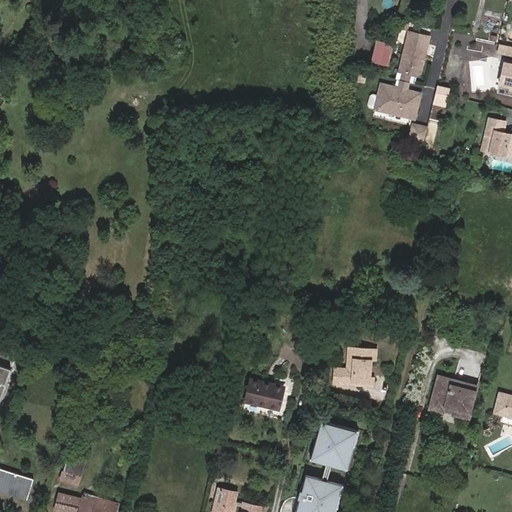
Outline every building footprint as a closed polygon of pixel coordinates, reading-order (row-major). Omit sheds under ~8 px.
[(405,43),(398,72),(402,73),(409,75),(416,76),(420,74),(428,37),(398,30),(396,40),(405,43)] [(372,61),(386,64),(392,44),(377,40),(372,61)] [(497,52),(511,55),(511,46),(499,43),(497,52)] [(511,61),(504,59),(498,84),(510,87),(510,89),(511,89),(511,61)] [(366,72),(357,70),(356,81),(365,83),(366,72)] [(402,73),(399,89),(406,90),(409,75),(402,73)] [(399,89),(381,84),(378,95),(374,109),(384,111),(414,119),(420,94),(406,90),(399,89)] [(445,100),(448,88),(438,85),(435,98),(445,100)] [(374,109),(378,95),(372,94),(370,95),(365,112),(367,114),(379,118),(382,116),(384,111),(374,109)] [(505,120),(489,117),(483,149),(511,155),(511,133),(510,133),(508,134),(502,133),(503,131),(505,120)] [(415,126),(412,140),(424,143),(427,129),(415,126)] [(393,152),(395,143),(379,139),(376,148),(393,152)] [(325,188),(314,252),(338,256),(349,193),(325,188)] [(348,347),(347,359),(350,359),(349,368),(347,368),(342,368),(341,384),(359,385),(359,381),(366,381),(366,386),(369,386),(370,377),(371,361),(376,361),(377,349),(348,347)] [(0,401),(10,368),(0,364),(0,401)] [(333,383),(341,384),(342,368),(334,367),(333,383)] [(451,379),(437,375),(431,401),(443,404),(442,410),(453,413),(454,411),(459,412),(457,417),(468,419),(476,390),(450,383),(451,379)] [(251,379),(246,401),(278,408),(284,387),(251,379)] [(476,387),(451,379),(450,383),(476,390),(476,387)] [(511,400),(498,396),(494,413),(502,415),(500,419),(511,421),(511,400)] [(278,408),(246,401),(243,411),(275,419),(278,408)] [(443,404),(431,401),(429,408),(442,411),(442,410),(443,404)] [(347,469),(357,431),(320,421),(310,460),(347,469)] [(77,483),(86,457),(71,451),(62,478),(77,483)] [(0,485),(28,494),(33,479),(0,468),(0,485)] [(335,511),(342,485),(305,475),(303,484),(302,484),(298,498),(299,498),(295,511),(335,511)] [(0,489),(27,498),(28,494),(0,485),(0,489)] [(237,492),(236,491),(220,487),(213,511),(259,511),(261,506),(244,501),(243,503),(235,501),(237,492)] [(116,511),(118,504),(106,501),(104,508),(101,507),(102,500),(84,495),(83,498),(61,493),(56,510),(63,511),(116,511)]
